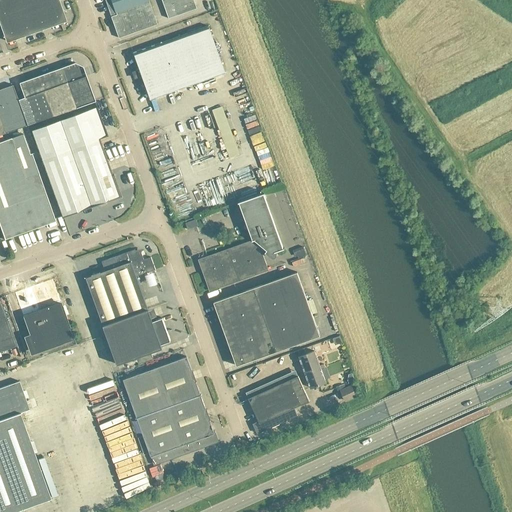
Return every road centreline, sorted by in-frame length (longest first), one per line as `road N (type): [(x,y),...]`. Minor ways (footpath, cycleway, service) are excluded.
road 1 (primary): [(511,351),(152,511)]
road 2 (primary): [(218,511),(511,379)]
road 3 (unclassified): [(232,438),(154,217)]
road 4 (unclassified): [(154,217),(90,34)]
road 5 (unclassified): [(0,272),(154,217)]
